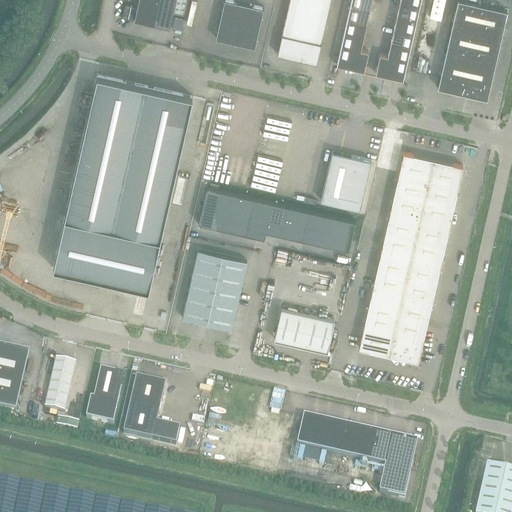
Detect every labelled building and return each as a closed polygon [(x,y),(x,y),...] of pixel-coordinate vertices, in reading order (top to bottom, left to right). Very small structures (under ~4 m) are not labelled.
[(122,16),(154,23),(159,0),(138,0),(137,7),(125,4),(122,16)] [(210,0),(205,30),(215,32),(221,0),(210,0)] [(254,46),(263,7),(232,0),(223,0),(215,37),(254,46)] [(289,0),(277,54),(317,63),(330,0),(289,0)] [(350,0),(336,64),(364,70),(368,51),(361,49),(371,0),(350,0)] [(375,73),(403,79),(420,0),(399,0),(387,55),(380,53),(375,73)] [(457,0),(437,87),(487,98),(507,10),(464,0),(457,0)] [(97,74),(53,267),(148,289),(192,96),(97,74)] [(208,100),(216,103),(219,97),(210,93),(208,100)] [(332,151),(321,200),(360,209),(371,160),(332,151)] [(428,178),(433,158),(403,151),(399,171),(428,178)] [(428,178),(458,185),(463,165),(433,158),(428,178)] [(424,198),(428,178),(399,171),(394,191),(424,198)] [(454,205),(458,185),(428,178),(424,198),(454,205)] [(349,249),(355,220),(206,186),(198,222),(264,237),(266,230),(349,249)] [(415,237),(420,217),(424,198),(394,191),(385,230),(415,237)] [(449,224),(454,205),(424,198),(420,217),(449,224)] [(445,244),(449,224),(420,217),(415,237),(445,244)] [(411,256),(415,237),(385,230),(381,249),(411,256)] [(436,282),(445,244),(415,237),(411,256),(406,276),(436,282)] [(195,262),(219,268),(222,254),(198,249),(195,262)] [(406,276),(411,256),(381,249),(376,269),(406,276)] [(222,254),(219,268),(244,273),(247,260),(222,254)] [(192,276),(216,282),(219,268),(195,262),(192,276)] [(219,268),(216,282),(241,287),(244,273),(219,268)] [(402,295),(406,276),(376,269),(372,288),(402,295)] [(188,290),(213,295),(216,282),(192,276),(188,290)] [(431,302),(436,282),(406,276),(402,295),(431,302)] [(216,282),(213,295),(237,301),(241,287),(216,282)] [(397,315),(402,295),(372,288),(368,308),(397,315)] [(185,303),(210,309),(213,295),(188,290),(185,303)] [(213,295),(210,309),(234,314),(237,301),(213,295)] [(427,322),(431,302),(402,295),(397,315),(427,322)] [(182,317),(207,323),(210,309),(185,303),(182,317)] [(328,351),(335,319),(283,307),(275,339),(328,351)] [(393,334),(397,315),(368,308),(363,327),(393,334)] [(207,323),(231,328),(234,314),(210,309),(207,323)] [(423,341),(427,322),(397,315),(393,334),(423,341)] [(388,354),(393,334),(363,327),(358,347),(388,354)] [(418,361),(423,341),(393,334),(388,354),(418,361)] [(31,350),(0,343),(0,401),(19,406),(31,350)] [(45,408),(65,413),(76,364),(56,360),(45,408)] [(90,399),(86,419),(113,425),(125,375),(121,374),(100,370),(94,400),(90,399)] [(136,378),(123,435),(153,442),(176,446),(180,429),(157,423),(166,385),(136,378)] [(62,414),(62,422),(82,423),(83,415),(62,414)] [(312,449),(319,419),(304,416),(297,446),(312,449)] [(327,453),(333,423),(319,419),(312,449),(327,453)] [(341,456),(348,426),(333,423),(327,453),(341,456)] [(356,459),(363,430),(348,426),(341,456),(356,459)] [(370,463),(377,433),(363,430),(356,459),(370,463)] [(377,433),(370,463),(385,466),(392,436),(377,433)] [(392,436),(385,466),(379,493),(404,499),(417,442),(392,436)] [(511,511),(511,470),(487,464),(476,511),(511,511)]
